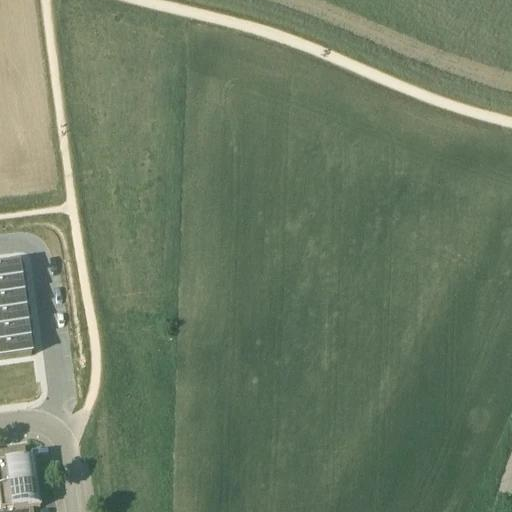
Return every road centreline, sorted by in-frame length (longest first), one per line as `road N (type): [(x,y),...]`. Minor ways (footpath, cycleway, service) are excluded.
road 1 (track): [(138,0),(256,28),(511,123)]
road 2 (track): [(70,207),(96,339),(96,382),(67,447)]
road 3 (residential): [(0,247),(26,251),(40,264),(58,385),(46,425)]
road 4 (track): [(47,0),(70,207)]
